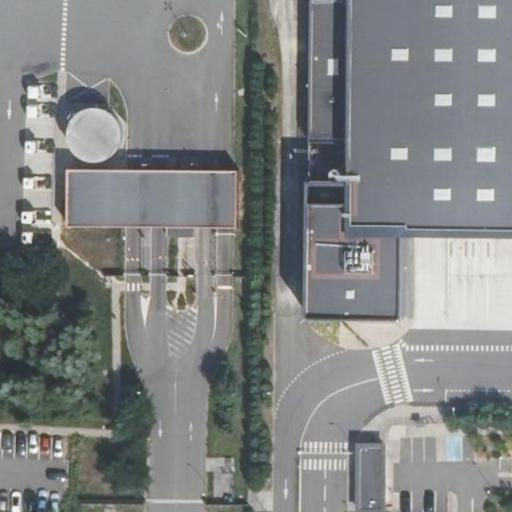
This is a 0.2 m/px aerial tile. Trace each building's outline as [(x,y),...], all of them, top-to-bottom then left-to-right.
[(356,221),(359,0),(316,0),(313,220),(312,313),(406,314),(407,222),(356,221)] [(407,222),(511,223),(511,0),(359,0),(356,221),(407,222)] [(122,160),(123,111),(75,110),(74,159),(122,160)] [(236,169),(70,169),(70,226),(236,225),(236,169)] [(359,444),(361,509),(390,509),(388,444),(359,444)]
